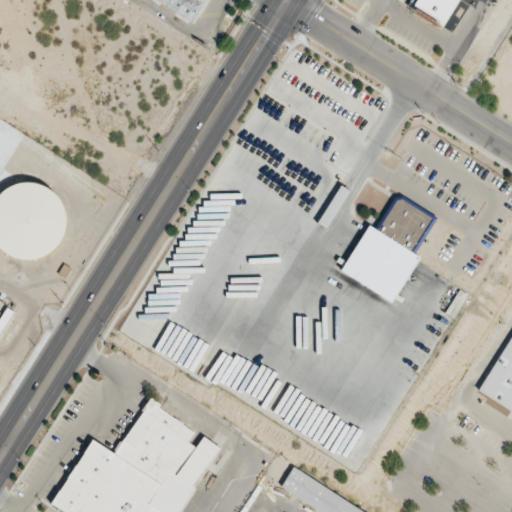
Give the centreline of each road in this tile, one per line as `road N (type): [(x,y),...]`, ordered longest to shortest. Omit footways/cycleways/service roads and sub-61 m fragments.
road 1 (secondary): [(0,456),(286,0)]
road 2 (tertiary): [(511,142),(290,0)]
